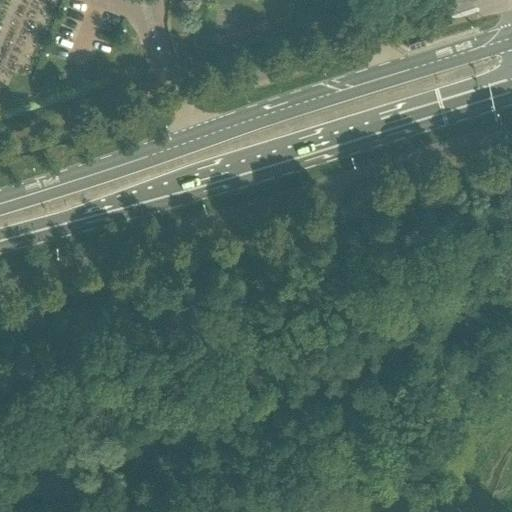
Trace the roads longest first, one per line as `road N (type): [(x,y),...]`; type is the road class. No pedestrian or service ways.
road 1 (primary): [(0,242),(511,86)]
road 2 (primary): [(511,38),(193,140)]
road 3 (primary): [(193,140),(0,204)]
